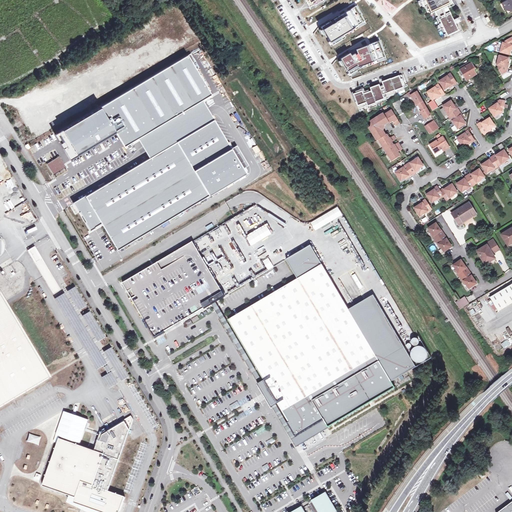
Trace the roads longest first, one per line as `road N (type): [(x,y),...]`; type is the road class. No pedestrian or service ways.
road 1 (unclassified): [(147,511),(171,445),(168,417),(0,136)]
road 2 (residential): [(421,59),(341,85),(287,0)]
